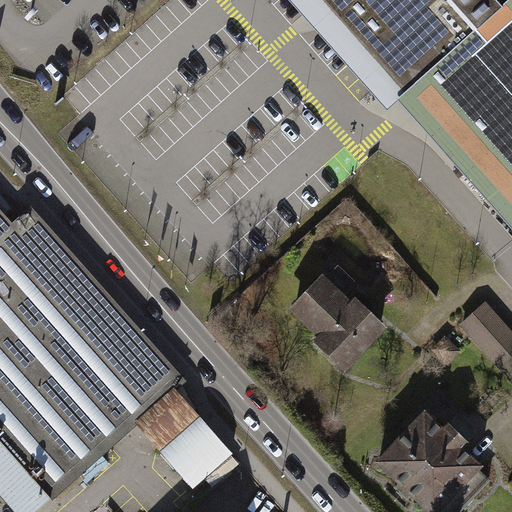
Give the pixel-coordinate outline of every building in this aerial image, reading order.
[(511,0),(321,0),(406,95),(417,86),(511,192),(511,0)] [(0,213),(0,493),(16,511),(35,511),(136,422),(174,389),(183,380),(31,209),(12,226),(0,213)] [(316,284),(284,319),(316,347),(308,356),(340,384),(379,340),(316,284)] [(511,327),(485,300),(460,325),(506,370),(511,363),(511,327)] [(174,389),(136,422),(160,449),(198,416),(174,389)] [(428,414),(367,471),(405,511),(459,511),(492,482),(428,414)] [(231,453),(198,416),(160,449),(193,486),(231,453)]
